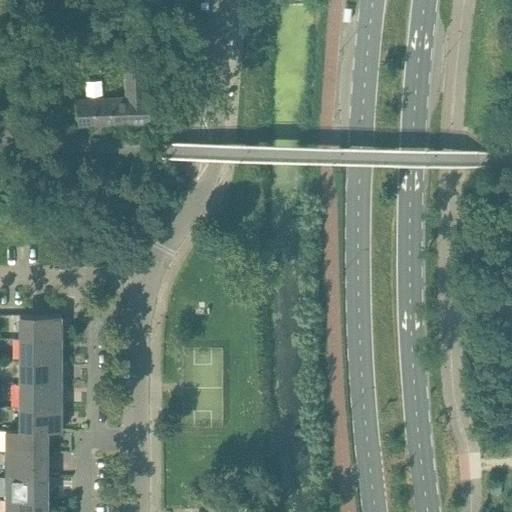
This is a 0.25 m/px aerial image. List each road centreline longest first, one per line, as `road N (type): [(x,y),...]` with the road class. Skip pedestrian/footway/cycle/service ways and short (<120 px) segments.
road 1 (secondary): [(372,0),(358,200),(369,472)]
road 2 (secondary): [(422,469),(410,198),(423,0)]
road 3 (residential): [(220,0),(206,177),(147,276)]
road 4 (residential): [(147,276),(139,311),(137,511)]
road 5 (residential): [(0,274),(147,276)]
